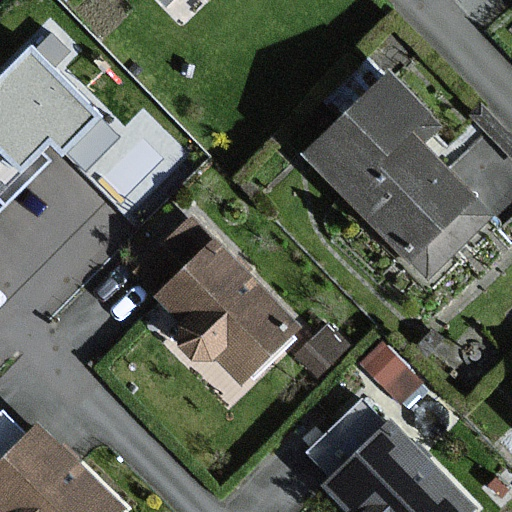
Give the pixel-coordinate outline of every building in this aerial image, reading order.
[(107,107),(47,44),(0,89),(0,196),(69,130),(75,137),(107,107)] [(417,250),(477,195),(422,135),(441,118),(435,112),(438,109),(404,72),(322,146),(417,250)] [(248,372),(304,318),(225,236),(221,240),(199,218),(148,267),(199,321),(188,331),(211,355),(222,344),(248,372)] [(470,511),(480,504),(401,421),(340,479),(371,511),(470,511)] [(118,511),(127,503),(47,426),(0,474),(0,495),(17,511),(118,511)]
